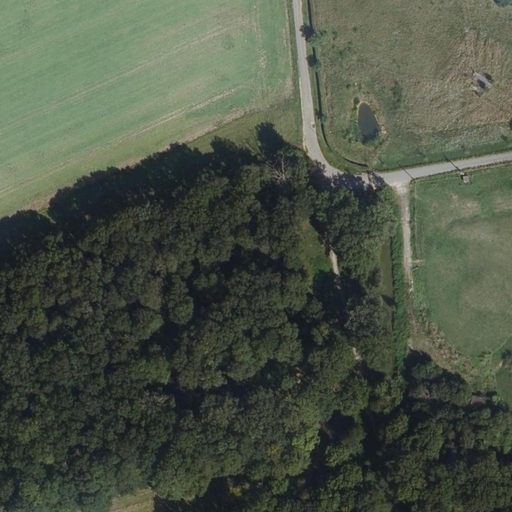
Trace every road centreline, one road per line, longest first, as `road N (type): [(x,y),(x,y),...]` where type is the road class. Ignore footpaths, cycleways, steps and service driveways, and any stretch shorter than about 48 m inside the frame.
road 1 (track): [(392,511),(325,201)]
road 2 (unclassified): [(296,0),(325,201)]
